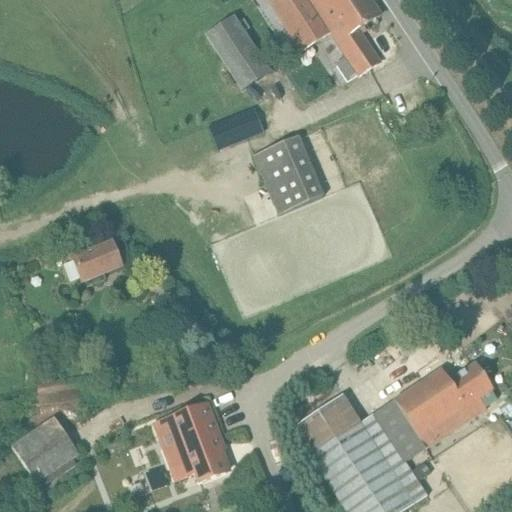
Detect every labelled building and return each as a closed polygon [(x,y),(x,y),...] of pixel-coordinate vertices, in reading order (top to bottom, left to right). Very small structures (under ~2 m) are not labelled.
[(274,0),(270,3),(301,53),(330,33),(337,45),(338,46),(346,57),(357,74),(360,79),(380,66),(359,33),(380,18),(368,0),(274,0)] [(206,39),(242,92),(270,74),(234,20),(206,39)] [(264,134),(254,111),(208,130),(218,153),(264,134)] [(323,199),(298,140),(254,158),(279,218),(323,199)] [(81,285),(91,281),(93,286),(104,282),(102,277),(121,270),(112,245),(101,249),(98,241),(86,246),(89,254),(72,261),(81,285)] [(480,401),(493,393),(475,365),(448,382),(442,372),(361,426),(342,398),(291,431),(344,511),(407,511),(427,499),(405,465),(486,411),(480,401)] [(93,378),(36,385),(39,408),(96,401),(93,378)] [(175,484),(180,482),(194,478),(196,485),(198,484),(199,486),(230,475),(223,456),(220,457),(203,409),(154,427),(175,484)] [(52,421),(12,448),(38,488),(79,461),(52,421)] [(161,469),(151,473),(157,491),(167,487),(161,469)]
